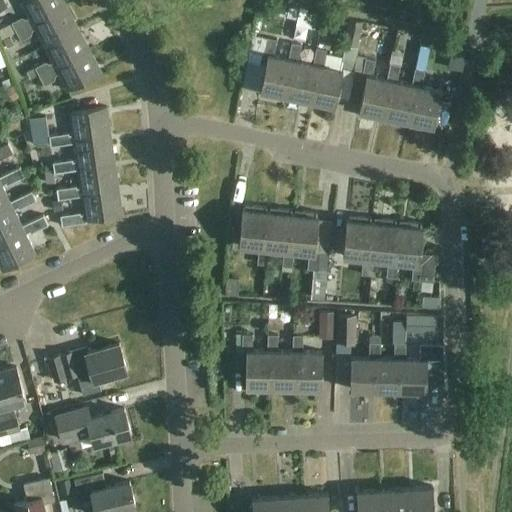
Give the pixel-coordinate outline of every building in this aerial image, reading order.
[(11,23),(16,32),(66,6),(62,0),(21,0),(20,1),(28,17),(26,19),(21,18),(11,23)] [(258,10),(261,10),(267,12),(269,2),(260,0),(258,10)] [(66,6),(16,32),(16,33),(20,41),(31,35),(32,31),(35,29),(43,46),(77,28),(66,6)] [(297,18),(295,25),(304,27),(308,10),(299,8),(299,9),(297,18)] [(358,49),(363,22),(348,19),(342,46),(358,49)] [(35,68),(39,76),(89,50),(77,28),(43,46),(52,62),(49,64),(44,63),(35,68)] [(16,33),(2,40),(6,48),(20,41),(16,33)] [(253,35),(242,87),(259,91),(262,91),(261,96),(262,97),(262,96),(275,98),(276,94),(284,96),(292,58),(288,57),(274,54),(277,40),(267,38),(253,35)] [(292,58),(284,96),(285,96),(287,97),(286,101),(287,102),(287,101),(300,103),(300,99),(310,101),(318,63),(313,62),(299,59),(302,45),(291,43),(288,57),(292,58)] [(318,63),(310,101),(311,102),(310,107),(311,107),(312,106),(324,108),(325,105),(336,107),(344,69),(339,68),(341,58),(326,55),(327,50),(324,50),(316,48),(313,62),(318,63)] [(89,50),(39,76),(44,85),(54,80),(55,76),(58,74),(67,91),(101,73),(89,50)] [(358,112),(361,112),(360,117),(361,117),(361,116),(374,119),(374,115),(383,117),(392,79),(387,78),(373,75),(376,60),(366,58),(357,56),(354,71),(366,74),(358,112)] [(392,79),(383,117),(385,117),(384,122),(385,123),(386,122),(398,124),(399,120),(409,122),(417,84),(412,83),(398,80),(401,66),(390,64),(387,78),(392,79)] [(34,68),(26,72),(30,80),(38,76),(34,68)] [(417,84),(409,122),(410,123),(409,128),(410,128),(410,127),(423,129),(423,126),(434,128),(442,90),(422,86),(425,71),(415,69),(412,83),(417,84)] [(1,82),(4,89),(12,85),(10,79),(1,82)] [(12,85),(4,89),(9,102),(17,98),(12,85)] [(511,100),(501,90),(486,105),(497,116),(511,101),(511,100)] [(73,134),(68,135),(68,133),(48,136),(50,146),(74,142),(73,139),(110,134),(106,107),(70,112),(73,134)] [(76,161),(72,162),(72,159),(52,162),(54,173),(78,169),(77,166),(114,161),(110,134),(73,139),(74,142),(76,161)] [(0,158),(12,153),(8,143),(0,146),(0,158)] [(80,188),(76,188),(76,185),(56,188),(58,200),(82,196),(81,193),(118,187),(114,161),(77,166),(78,169),(80,188)] [(0,209),(11,204),(9,201),(1,184),(4,182),(6,186),(24,177),(19,167),(0,176),(0,209)] [(46,183),(54,182),(52,171),(45,172),(46,183)] [(81,193),(82,196),(84,214),(80,214),(80,212),(60,215),(61,226),(86,223),(86,219),(122,214),(118,187),(81,193)] [(11,204),(0,209),(0,239),(23,229),(21,225),(13,209),(17,207),(18,210),(36,201),(31,191),(9,201),(11,204)] [(61,200),(52,201),(54,211),(62,210),(61,200)] [(267,264),(268,249),(263,249),(267,212),(267,207),(266,207),(266,208),(253,206),(253,210),(242,209),(238,246),(258,248),(257,263),(267,264)] [(263,249),(268,249),(283,251),(282,266),(292,267),(293,252),(288,251),(292,214),(292,209),(291,209),(291,210),(278,209),(278,213),(267,212),(263,249)] [(308,254),(307,269),(313,270),(310,298),(324,299),(329,244),(316,243),(319,217),(317,217),(317,212),(316,212),(316,213),(303,211),(303,215),(292,214),(288,251),(293,252),(308,254)] [(23,229),(0,239),(0,269),(0,270),(35,253),(25,233),(29,231),(30,234),(48,225),(43,215),(21,225),(23,229)] [(346,220),(343,257),(362,259),(361,275),(370,276),(372,261),(372,260),(368,259),(372,222),(371,222),(371,217),(370,217),(370,218),(357,217),(357,221),(346,220)] [(372,222),(368,259),(372,260),(387,261),(387,263),(386,277),(396,278),(398,262),(394,262),(398,225),(396,224),(396,219),(395,219),(395,220),(382,219),(382,223),(375,222),(372,222)] [(398,225),(394,262),(398,262),(412,263),(412,265),(411,280),(412,280),(434,282),(434,255),(421,254),(423,227),(421,227),(421,222),(420,222),(420,223),(407,221),(407,225),(398,225)] [(225,278),(224,294),(237,295),(238,279),(225,278)] [(422,297),(422,308),(438,308),(438,298),(422,297)] [(267,310),(267,320),(277,320),(277,309),(267,310)] [(320,312),(319,333),(332,333),(333,312),(320,312)] [(338,314),(337,342),(354,343),(355,314),(338,314)] [(397,329),(408,330),(408,317),(397,317),(397,329)] [(244,387),(246,387),(246,392),(247,392),(247,391),(260,392),(260,388),(270,388),(271,350),(266,350),(251,350),(252,335),(242,335),(241,352),(245,352),(244,387)] [(271,350),(270,388),(271,388),(271,393),(272,393),(272,392),(285,392),(285,388),(295,388),(296,351),(292,351),(276,351),(276,336),(267,335),(266,350),(271,350)] [(296,351),(295,388),(296,388),(296,394),(297,394),(297,393),(310,393),(310,389),(321,389),(322,351),(302,351),(302,336),(292,336),(292,351),(296,351)] [(54,382),(63,379),(78,375),(84,396),(97,392),(101,388),(99,381),(128,373),(120,342),(84,353),(83,349),(48,359),(54,382)] [(350,389),(375,390),(376,358),(380,358),(380,343),(369,343),(369,358),(351,357),(350,389)] [(376,358),(375,390),(401,390),(401,358),(404,358),(405,343),(394,343),(393,358),(380,358),(376,358)] [(401,358),(401,390),(426,391),(426,383),(441,383),(442,344),(419,343),(419,358),(404,358),(401,358)] [(243,363),(243,354),(234,354),(234,363),(243,363)] [(15,367),(0,370),(0,408),(7,432),(7,434),(20,431),(19,429),(14,409),(26,405),(15,367)] [(91,417),(88,405),(54,415),(62,442),(91,434),(94,446),(132,435),(124,408),(91,417)] [(20,431),(7,434),(10,444),(29,439),(26,427),(19,429),(20,431)] [(37,455),(44,453),(41,437),(27,441),(30,452),(36,451),(37,455)] [(50,453),(55,471),(69,468),(64,449),(50,453)] [(104,487),(101,473),(73,479),(77,500),(90,496),(94,511),(111,511),(134,507),(128,481),(104,487)] [(12,502),(13,511),(42,511),(41,502),(52,500),(47,477),(21,483),(25,500),(12,502)] [(61,494),(72,491),(69,479),(58,481),(61,494)] [(433,511),(431,485),(406,487),(407,511),(433,511)] [(381,511),(407,511),(406,487),(380,489),(381,511)] [(381,511),(380,489),(354,491),(355,511),(381,511)] [(327,511),(326,493),(301,495),(301,511),(327,511)] [(276,511),(301,511),(301,495),(275,497),(276,511)] [(250,511),(276,511),(275,497),(249,499),(250,511)]
